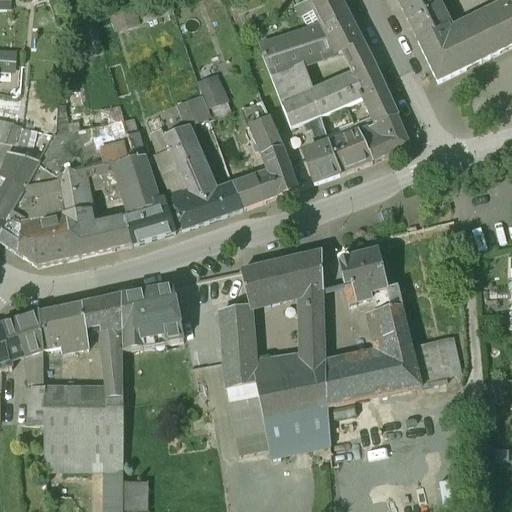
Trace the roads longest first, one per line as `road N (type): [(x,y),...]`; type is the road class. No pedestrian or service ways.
road 1 (tertiary): [(450,166),(244,244),(45,293)]
road 2 (residential): [(450,166),(369,0)]
